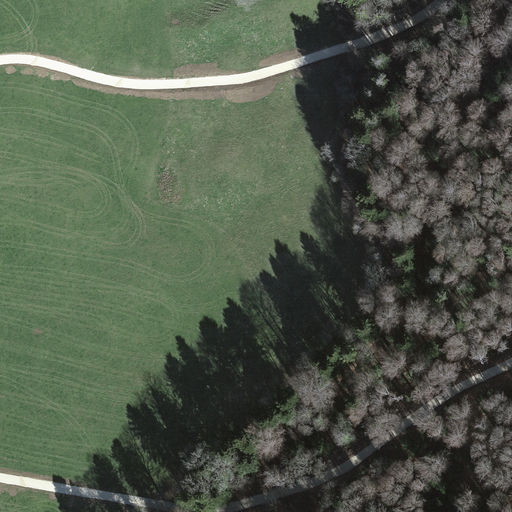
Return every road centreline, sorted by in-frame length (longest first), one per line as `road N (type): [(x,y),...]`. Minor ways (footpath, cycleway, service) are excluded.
road 1 (track): [(0,478),(143,505),(235,504),(344,463),(433,399),(511,360)]
road 2 (track): [(440,0),(376,36),(236,81),(119,82),(0,61)]
